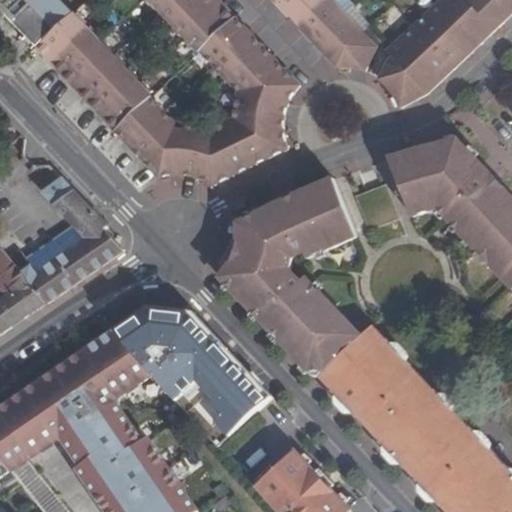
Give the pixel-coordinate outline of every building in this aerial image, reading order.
[(0,0),(0,13),(35,49),(60,25),(87,0),(0,0)] [(147,0),(159,12),(172,0),(147,0)] [(172,26),(199,0),(172,0),(159,12),(172,26)] [(186,41),(225,6),(219,0),(199,0),(172,26),(186,41)] [(263,0),(333,70),(339,68),(332,61),(315,42),(296,23),(279,4),(275,0),(263,0)] [(321,0),(283,0),(279,4),(296,23),(321,0)] [(342,18),(325,0),(321,0),(296,23),(315,42),(342,18)] [(447,0),(446,1),(484,41),(497,28),(471,0),(447,0)] [(471,0),(497,28),(511,14),(511,5),(506,0),(471,0)] [(432,14),(470,54),(484,41),(446,1),(432,14)] [(199,54),(237,18),(225,6),(186,41),(199,54)] [(432,14),(418,27),(455,67),(470,54),(432,14)] [(511,19),(511,14),(497,28),(484,41),(470,54),(455,67),(457,68),(459,70),(511,19)] [(224,58),(251,33),(237,18),(199,54),(213,68),(224,58)] [(358,35),(342,18),(315,42),(332,61),(358,35)] [(60,25),(35,49),(48,63),(74,39),(60,25)] [(443,81),(457,68),(455,67),(418,27),(404,40),(443,81)] [(227,83),(265,48),(251,33),(224,58),(213,68),(227,83)] [(332,61),(339,68),(351,69),(371,76),(379,58),(358,35),(332,61)] [(74,39),(48,63),(62,77),(87,53),(74,39)] [(404,40),(391,53),(397,61),(429,94),(443,81),(404,40)] [(255,82),(279,62),(265,48),(227,83),(225,102),(227,100),(235,96),(245,95),(251,95),(254,95),(255,82)] [(87,53),(62,77),(75,91),(100,68),(87,53)] [(397,61),(380,81),(387,86),(391,90),(395,95),(398,102),(400,107),(406,106),(414,105),(418,103),(421,102),(429,94),(397,61)] [(281,98),(291,102),(296,94),(301,87),(279,62),(255,82),(254,95),(261,95),(281,98)] [(100,68),(75,91),(87,104),(113,81),(100,68)] [(113,81),(87,104),(101,119),(127,96),(113,81)] [(251,113),(284,119),(291,102),(281,98),(261,95),(254,95),(251,95),(245,95),(235,96),(227,100),(225,102),(224,109),(251,113)] [(127,96),(101,119),(115,134),(140,110),(127,96)] [(228,120),(253,168),(271,159),(251,120),(251,113),(224,109),(223,119),(228,120)] [(140,110),(115,134),(128,148),(153,124),(140,110)] [(251,120),(271,159),(286,151),(282,137),(284,119),(251,113),(251,120)] [(212,129),(233,178),(253,168),(228,120),(223,119),(223,125),(212,129)] [(153,124),(128,148),(143,163),(168,139),(153,124)] [(205,132),(198,180),(213,187),(233,178),(212,129),(205,132)] [(174,132),(168,139),(143,163),(158,179),(178,177),(185,134),(174,132)] [(185,134),(178,177),(190,178),(198,180),(205,132),(200,134),(185,134)] [(422,211),(443,209),(511,281),(511,194),(460,140),(400,158),(422,211)] [(116,230),(68,181),(49,195),(84,233),(92,241),(44,275),(36,266),(30,260),(21,268),(52,306),(71,293),(129,253),(112,234),(116,230)] [(233,263),(224,276),(323,378),(365,338),(306,277),(311,256),(353,237),(333,182),(310,191),(258,214),(240,224),(242,233),(241,242),(237,254),(233,263)] [(371,230),(402,218),(389,184),(358,196),(371,230)] [(92,241),(84,233),(36,266),(44,275),(92,241)] [(21,268),(0,243),(0,279),(16,299),(0,309),(0,341),(52,306),(21,268)] [(153,311),(114,337),(153,379),(220,450),(276,399),(199,316),(153,311)] [(342,397),(341,404),(349,412),(357,412),(391,447),(389,455),(398,464),(406,463),(427,486),(425,493),(434,503),(443,502),(451,511),(511,511),(511,466),(497,450),(497,444),(487,433),(481,434),(459,411),(460,405),(451,395),(446,395),(412,360),(412,353),(404,345),(398,346),(385,333),(348,369),(348,381),(337,390),(342,397)] [(0,456),(15,475),(64,440),(84,468),(80,471),(108,511),(199,511),(151,442),(144,448),(115,405),(153,379),(114,337),(0,414),(0,456)] [(0,511),(0,484),(15,475),(0,456),(0,511)] [(351,511),(308,464),(269,503),(277,511),(351,511)]
